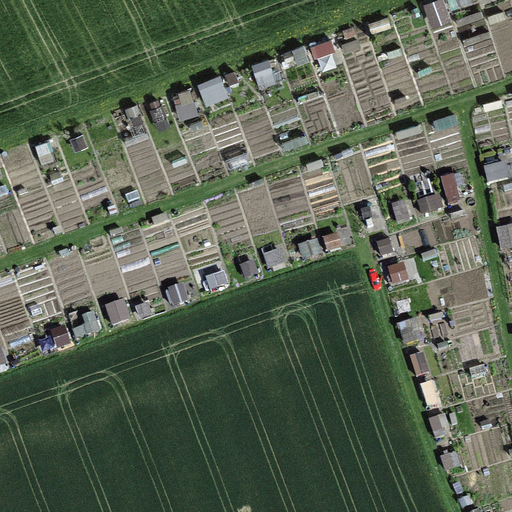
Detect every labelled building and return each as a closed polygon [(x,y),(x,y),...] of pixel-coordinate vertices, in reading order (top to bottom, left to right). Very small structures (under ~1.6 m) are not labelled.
[(410,40),(410,43),(490,41),(490,11),(461,12),(460,0),(427,0),(428,39),(410,40)] [(199,80),(206,103),(231,95),(223,72),(199,80)] [(192,87),(174,94),(183,117),(200,111),(192,87)] [(308,140),(301,114),(277,120),(284,147),(308,140)] [(216,129),(189,134),(198,179),(225,174),(216,129)] [(456,172),(442,175),(447,202),(462,199),(456,172)] [(416,198),(419,214),(445,209),(442,193),(416,198)] [(511,224),(500,226),(502,247),(511,245),(511,224)]
